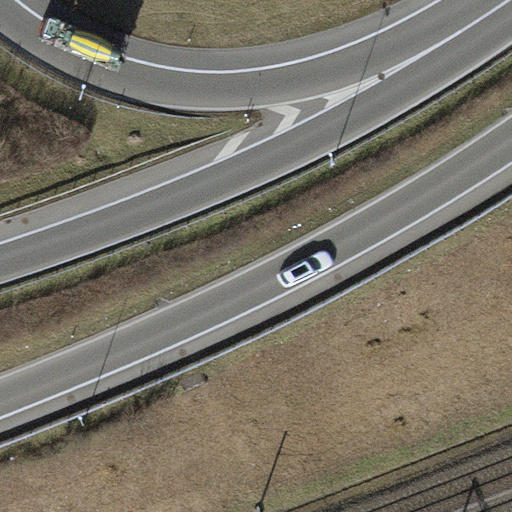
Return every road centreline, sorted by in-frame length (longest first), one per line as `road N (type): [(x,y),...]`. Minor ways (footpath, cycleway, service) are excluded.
road 1 (trunk): [(511,1),(412,75),(270,157),(0,264)]
road 2 (trunk): [(0,403),(307,267),(511,146)]
road 3 (trunk): [(504,0),(365,62),(230,88),(107,65),(35,31),(0,2)]
